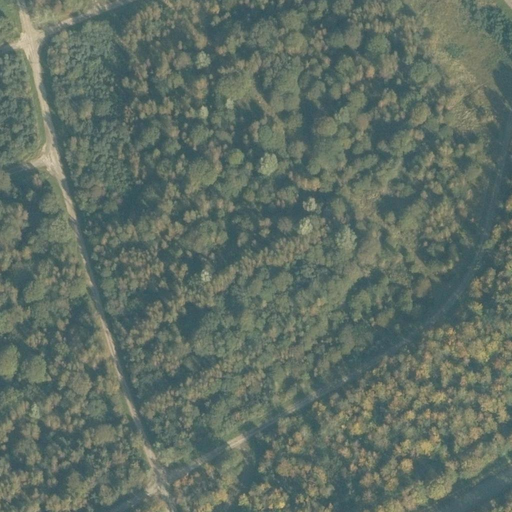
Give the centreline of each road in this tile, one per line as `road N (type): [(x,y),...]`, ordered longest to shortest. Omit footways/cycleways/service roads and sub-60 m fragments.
road 1 (track): [(104,511),(428,325),(476,264),(511,117)]
road 2 (track): [(170,511),(51,158)]
road 3 (track): [(0,176),(51,158),(31,39),(16,0)]
road 4 (track): [(0,51),(135,0)]
